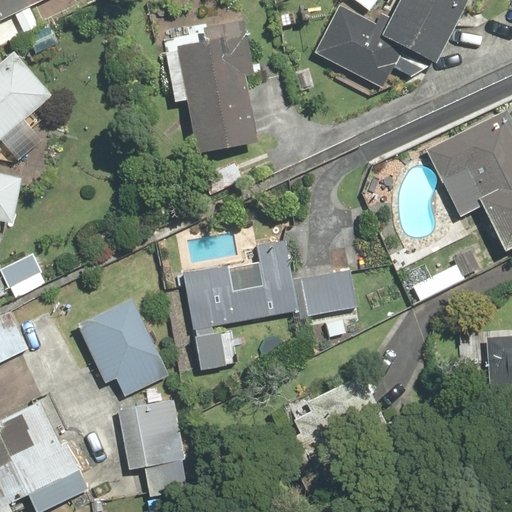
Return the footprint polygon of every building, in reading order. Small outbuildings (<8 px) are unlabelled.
[(0,0),(0,22),(47,0),(0,0)] [(435,65),(468,0),(398,0),(390,17),(382,13),(376,25),(340,6),(315,55),(382,89),(402,48),(435,65)] [(189,36),(163,41),(174,103),(185,101),(195,155),(256,143),(244,77),(253,75),(244,22),(208,28),(207,24),(188,27),(189,36)] [(0,223),(10,225),(20,180),(0,175),(0,140),(50,95),(11,52),(0,61),(0,223)] [(511,122),(506,110),(425,150),(458,217),(480,207),(502,253),(511,248),(511,122)] [(229,266),(182,273),(199,372),(225,368),(219,333),(213,334),(212,328),(296,313),(297,319),(357,308),(350,270),(293,280),(286,241),(256,246),(263,287),(233,292),(229,266)] [(471,247),(451,258),(461,277),(481,266),(471,247)] [(27,251),(0,264),(0,285),(1,287),(5,285),(11,298),(42,283),(27,251)] [(131,301),(77,327),(104,384),(115,379),(123,397),(167,376),(131,301)] [(7,316),(0,319),(0,366),(26,354),(7,316)] [(511,392),(511,335),(485,337),(489,394),(511,392)] [(371,417),(354,385),(331,397),(325,386),(296,402),(300,410),(282,420),(288,431),(279,436),(292,460),(371,417)] [(174,400),(117,410),(127,471),(184,461),(174,400)] [(41,402),(0,420),(0,509),(80,474),(66,443),(60,445),(41,402)]
